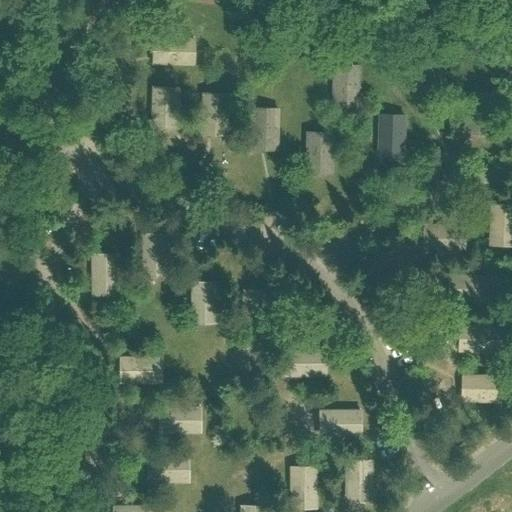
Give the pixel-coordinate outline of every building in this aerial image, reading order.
[(125,4),(123,0),(77,0),(83,17),(125,4)] [(0,66),(4,68),(20,26),(0,18),(0,66)] [(197,66),(197,36),(151,36),(151,63),(151,66),(197,66)] [(68,89),(84,49),(59,39),(43,79),(68,89)] [(415,52),(415,96),(445,96),(445,52),(415,52)] [(329,67),(329,105),(359,105),(359,66),(329,67)] [(181,86),(149,87),(149,130),(181,130),(181,86)] [(490,133),(492,92),(466,90),(463,131),(490,133)] [(232,92),(201,92),(201,139),(232,139),(232,92)] [(280,108),(248,108),(249,153),(280,153),(280,108)] [(405,156),(404,114),(375,115),(375,157),(405,156)] [(332,133),(304,133),(304,178),(332,178),(332,133)] [(36,228),(64,193),(41,175),(14,210),(36,228)] [(511,204),(488,204),(488,247),(511,247),(511,204)] [(456,224),(422,224),(422,253),(456,253),(456,224)] [(166,232),(140,232),(140,277),(166,277),(166,273),(166,232)] [(117,254),(91,254),(91,297),(117,297),(117,254)] [(500,276),(456,276),(456,303),(500,303),(500,276)] [(216,280),(188,281),(189,320),(189,325),(217,324),(216,280)] [(266,290),(239,290),(240,334),(267,334),(267,328),(266,290)] [(500,326),(458,326),(458,355),(500,355),(500,326)] [(44,346),(17,344),(12,386),(40,389),(44,346)] [(325,381),(325,349),(284,349),(279,349),(279,382),(325,381)] [(162,384),(161,356),(118,357),(119,384),(162,384)] [(503,374),(459,374),(460,405),(504,405),(503,374)] [(158,436),(201,435),(201,407),(158,408),(158,436)] [(360,409),(317,409),(317,440),(360,439),(360,409)] [(0,457),(27,430),(8,411),(0,418),(0,457)] [(145,486),(186,485),(187,457),(145,458),(145,486)] [(374,460),(343,461),(343,505),(374,505),(374,460)] [(318,466),(287,466),(286,509),(317,510),(318,466)]
